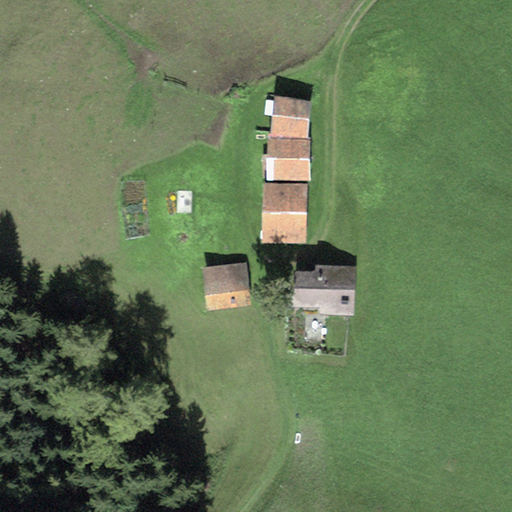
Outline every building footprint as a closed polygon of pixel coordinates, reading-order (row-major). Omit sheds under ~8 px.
[(311,101),(273,96),(270,132),(306,137),(311,101)] [(310,140),(267,139),(266,180),(309,181),(310,140)] [(307,184),(263,183),(261,242),(306,244),(307,184)] [(246,263),(201,268),(206,310),(250,306),(246,263)] [(315,271),(293,270),(292,308),(318,308),(318,315),(354,316),(355,266),(315,265),(315,271)]
